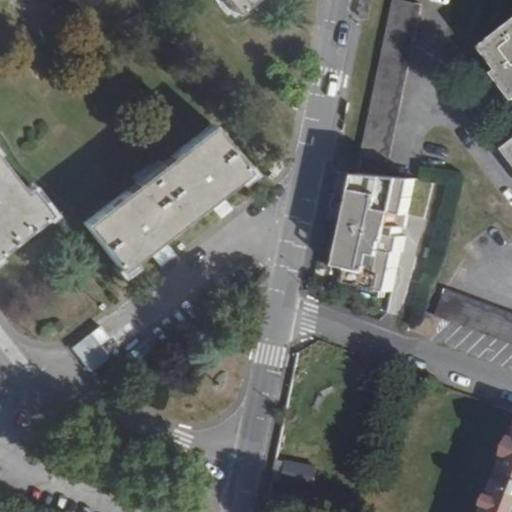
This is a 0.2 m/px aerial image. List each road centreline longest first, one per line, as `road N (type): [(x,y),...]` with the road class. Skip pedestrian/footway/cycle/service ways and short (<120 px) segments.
road 1 (residential): [(55,378),(306,185)]
road 2 (residential): [(0,348),(37,387),(248,469)]
road 3 (residential): [(511,390),(281,308)]
road 4 (residential): [(345,0),(306,185)]
road 5 (residential): [(281,308),(248,469)]
road 6 (residential): [(306,185),(281,308)]
